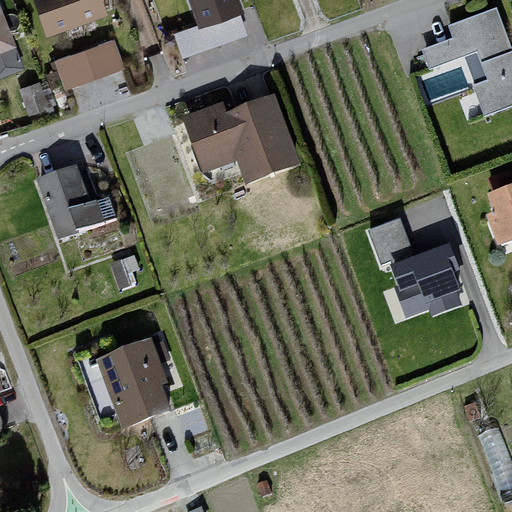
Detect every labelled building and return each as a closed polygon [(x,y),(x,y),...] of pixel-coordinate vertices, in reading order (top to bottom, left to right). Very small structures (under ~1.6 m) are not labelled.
[(99,0),(31,0),(43,42),(106,18),(99,0)] [(240,13),(235,0),(188,0),(198,28),(240,13)] [(465,60),(485,117),(511,107),(511,45),(499,8),(448,25),(453,38),(423,48),(431,72),(465,60)] [(0,18),(0,55),(12,51),(0,18)] [(55,61),(65,90),(125,68),(114,39),(55,61)] [(40,78),(21,84),(29,110),(49,104),(40,78)] [(237,166),(244,193),(301,173),(274,105),(229,122),(226,108),(182,123),(204,180),(237,166)] [(77,174),(36,187),(60,248),(116,229),(105,203),(88,209),(77,174)] [(511,178),(488,184),(492,202),(487,203),(495,221),(483,220),(495,252),(511,246),(511,178)] [(449,249),(393,269),(411,318),(432,311),(434,319),(470,306),(449,249)] [(159,343),(92,368),(123,436),(169,416),(162,365),(168,365),(159,343)]
